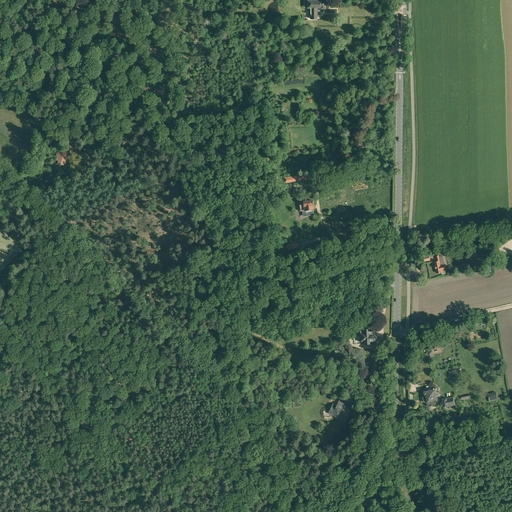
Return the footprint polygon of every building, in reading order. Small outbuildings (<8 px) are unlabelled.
[(310,19),(317,19),(317,7),(321,7),(321,8),(324,8),(324,1),(317,1),(317,0),(311,0),(312,1),(307,1),(307,7),(310,7),(310,15),(310,19)] [(58,164),(65,165),(67,153),(58,152),(57,159),(59,160),(58,164)] [(284,179),(285,183),(302,180),(310,179),(309,174),(299,175),(284,177),(284,179)] [(299,211),(302,211),(303,217),(313,215),(312,205),(313,203),(313,201),(311,200),(310,196),(302,197),(303,202),(298,202),(299,211)] [(283,246),(285,250),(287,250),(292,249),(293,250),(297,249),(297,248),(300,247),(299,242),(296,243),(296,242),(293,242),(293,243),(286,245),(283,246)] [(441,272),(442,274),(446,273),(445,269),(446,269),(445,264),(441,264),(439,255),(435,256),(437,261),(434,262),(436,273),(441,272)] [(488,324),(477,326),(478,335),(475,336),(476,344),(478,344),(478,346),(486,344),(484,334),(490,333),(488,324)] [(363,340),(363,344),(369,343),(374,343),(374,339),(375,339),(376,338),(376,336),(375,335),(374,335),(373,331),(367,331),(367,329),(356,329),(357,335),(360,334),(360,341),(363,340)] [(426,401),(427,406),(435,405),(434,399),(437,399),(435,388),(432,388),(431,385),(426,386),(427,389),(424,390),(425,396),(422,397),(423,402),(426,401)] [(489,400),(497,398),(496,392),(488,394),(489,400)] [(442,399),(444,407),(448,406),(455,405),(453,396),(446,398),(442,399)] [(333,413),(345,420),(350,410),(352,407),(339,400),(336,406),(332,403),(327,413),(331,415),(333,413)]
